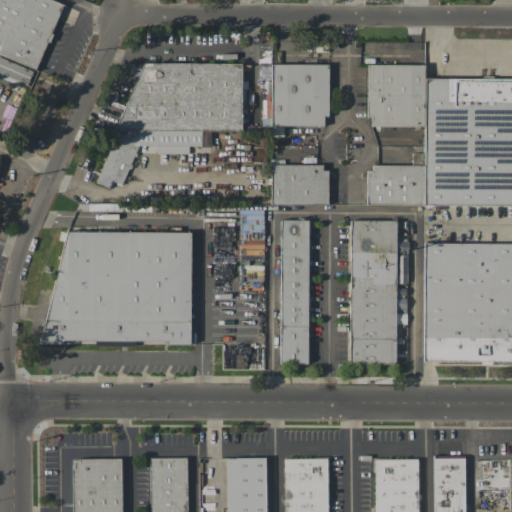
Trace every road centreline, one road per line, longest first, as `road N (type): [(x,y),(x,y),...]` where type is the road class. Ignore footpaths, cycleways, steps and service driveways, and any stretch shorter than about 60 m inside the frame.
road 1 (tertiary): [(511,404),(13,403)]
road 2 (residential): [(120,16),(11,289),(4,331),(13,403)]
road 3 (residential): [(511,17),(120,16)]
